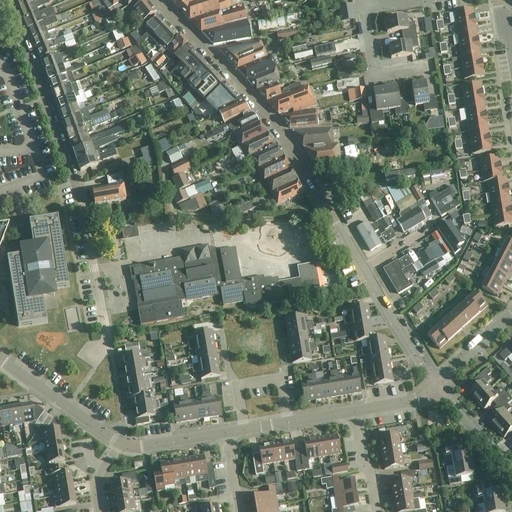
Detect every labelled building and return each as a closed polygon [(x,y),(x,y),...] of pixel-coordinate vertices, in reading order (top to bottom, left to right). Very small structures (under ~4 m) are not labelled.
[(16,0),(15,1),(19,10),(37,3),(42,0),(34,4),(33,4),(31,0),(16,0)] [(19,10),(23,20),(38,14),(36,10),(49,4),(47,0),(42,0),(37,3),(19,10)] [(101,8),(97,0),(93,2),(91,3),(91,4),(88,5),(92,12),(95,10),(101,8)] [(108,0),(103,4),(107,10),(113,7),(123,0),(128,7),(137,0),(108,0)] [(137,0),(128,7),(131,11),(133,9),(146,1),(145,0),(137,0)] [(169,0),(177,8),(201,0),(169,0)] [(215,0),(201,0),(177,8),(189,21),(225,9),(231,7),(228,0),(223,0),(216,3),(215,0)] [(156,14),(146,1),(133,9),(131,11),(133,10),(143,22),(156,14)] [(355,20),(352,4),(338,7),(341,23),(355,20)] [(271,17),(269,7),(261,9),(262,19),(271,17)] [(104,9),(98,11),(91,14),(95,24),(103,21),(102,19),(107,16),(104,9)] [(195,27),(201,33),(224,27),(246,22),(243,12),(229,15),(221,18),(219,12),(225,9),(189,21),(195,27)] [(453,13),(455,24),(475,21),(474,15),(473,9),(453,13)] [(23,20),(27,30),(59,16),(57,11),(52,13),(40,18),(38,14),(23,20)] [(27,30),(32,40),(46,33),(44,29),(60,22),(61,22),(62,22),(69,19),(66,14),(59,17),(59,16),(27,30)] [(258,33),(289,28),(287,15),(256,21),(258,33)] [(149,31),(143,37),(136,43),(139,47),(146,41),(149,38),(150,39),(165,24),(158,16),(146,27),(149,31)] [(453,16),(446,17),(448,27),(455,26),(453,16)] [(401,31),(402,38),(416,36),(414,24),(407,25),(406,18),(385,21),(387,33),(401,31)] [(113,28),(108,19),(102,22),(106,32),(113,28)] [(455,24),(457,35),(476,32),(475,27),(476,27),(475,21),(455,24)] [(213,46),(252,39),(246,22),(224,27),(201,33),(207,39),(213,46)] [(172,30),(165,24),(150,39),(156,45),(172,30)] [(157,53),(160,56),(179,38),(172,30),(156,45),(160,49),(157,53)] [(278,42),(297,38),(295,30),(276,34),(278,42)] [(457,35),(458,47),(479,43),(478,38),(477,38),(476,32),(457,35)] [(32,40),(36,50),(57,41),(57,40),(55,35),(48,38),(46,33),(32,40)] [(53,48),(65,44),(74,40),(72,34),(57,40),(57,41),(36,50),(40,59),(55,53),(53,48)] [(418,48),(416,36),(402,38),(403,45),(389,47),(391,59),(412,56),(411,49),(418,48)] [(358,37),(350,38),(350,46),(359,45),(358,37)] [(126,38),(122,40),(116,43),(120,52),(126,49),(131,47),(126,38)] [(165,58),(169,62),(172,59),(186,45),(179,38),(160,56),(161,56),(166,50),(169,53),(165,58)] [(456,39),(449,40),(451,50),(458,48),(456,39)] [(225,58),(231,64),(250,57),(249,55),(256,52),(255,50),(262,48),(260,43),(242,47),(242,49),(225,58)] [(458,47),(460,58),(480,55),(479,49),(480,49),(479,43),(458,47)] [(291,47),(293,54),(307,51),(305,44),(291,47)] [(333,44),(314,49),(316,58),(335,53),(333,44)] [(170,65),(174,70),(193,52),(186,45),(172,59),(169,62),(173,58),(176,60),(170,65)] [(152,51),(148,46),(143,51),(147,55),(152,51)] [(218,51),(225,58),(242,49),(242,47),(218,51)] [(76,48),(68,51),(70,56),(78,53),(76,48)] [(231,64),(237,70),(265,58),(270,56),(272,56),(271,53),(265,55),(262,48),(255,50),(256,52),(249,55),(250,57),(231,64)] [(294,61),(315,56),(313,49),(307,51),(293,54),(294,61)] [(62,66),(60,60),(68,57),(67,52),(58,56),(40,62),(44,72),(62,66)] [(180,77),(185,82),(204,63),(193,52),(174,70),(175,70),(174,70),(180,77)] [(135,58),(129,60),(127,62),(130,66),(131,65),(133,68),(139,64),(140,66),(146,62),(141,54),(135,58)] [(460,58),(462,69),(482,66),(481,60),(480,55),(460,58)] [(160,56),(156,60),(154,62),(159,67),(165,61),(160,56)] [(237,70),(247,81),(275,69),(270,56),(265,58),(237,70)] [(331,67),(331,66),(329,57),(309,61),(311,70),(312,71),(331,67)] [(44,72),(48,82),(66,76),(71,74),(84,69),(82,64),(71,69),(69,63),(62,66),(44,72)] [(186,82),(194,91),(214,73),(204,63),(185,82),(186,82)] [(144,69),(149,76),(155,73),(150,66),(144,69)] [(483,72),(482,66),(462,69),(464,81),(483,78),(482,72),(483,72)] [(280,82),(275,69),(247,81),(257,92),(276,84),(280,82)] [(340,82),(352,80),(350,69),(338,71),(340,82)] [(129,83),(139,79),(136,72),(126,76),(129,83)] [(149,76),(154,83),(159,80),(155,73),(149,76)] [(195,92),(204,102),(223,83),(214,73),(194,91),(195,92)] [(48,82),(51,92),(71,85),(74,84),(71,74),(66,76),(48,82)] [(51,92),(55,102),(73,96),(77,94),(80,93),(76,83),(74,84),(71,85),(51,92)] [(216,111),(217,112),(229,107),(230,107),(240,101),(223,83),(204,102),(205,103),(205,102),(208,105),(195,115),(196,117),(198,119),(209,111),(213,114),(215,112),(216,111)] [(257,92),(266,102),(301,88),(299,83),(289,87),(289,88),(282,90),(283,93),(280,94),(276,84),(257,92)] [(425,84),(411,86),(415,106),(423,105),(424,113),(436,111),(434,97),(427,98),(425,84)] [(461,87),(463,99),(483,96),(482,90),(481,90),(480,84),(461,87)] [(303,87),(301,88),(266,102),(278,115),(292,109),(294,114),(315,106),(308,86),(303,87)] [(352,90),(347,91),(349,102),(367,99),(366,88),(352,90)] [(396,88),(385,90),(388,111),(394,110),(395,117),(408,115),(406,102),(399,103),(396,88)] [(165,92),(168,99),(174,97),(171,90),(165,92)] [(385,90),(373,92),(375,106),(368,108),(371,125),(383,123),(381,112),(388,111),(385,90)] [(55,102),(58,112),(76,106),(83,103),(87,102),(83,92),(80,93),(77,94),(73,96),(55,102)] [(180,97),(185,103),(190,97),(186,92),(180,97)] [(463,99),(464,110),(484,107),(483,101),(484,101),(483,96),(463,99)] [(58,112),(62,122),(80,116),(88,113),(94,110),(92,106),(85,109),(83,103),(76,106),(58,112)] [(242,103),(219,114),(224,124),(249,112),(242,103)] [(464,110),(466,121),(486,118),(486,112),(485,112),(484,107),(464,110)] [(185,109),(180,111),(182,117),(188,114),(185,109)] [(62,122),(66,132),(85,125),(111,115),(111,114),(109,110),(107,111),(89,118),(88,113),(80,116),(62,122)] [(316,111),(281,118),(290,128),(318,127),(316,111)] [(66,132),(69,142),(87,135),(93,133),(92,133),(95,132),(93,128),(111,121),(118,118),(116,112),(111,114),(111,115),(85,125),(66,132)] [(368,124),(368,118),(367,112),(362,112),(362,118),(356,119),(357,124),(368,124)] [(234,134),(257,123),(258,123),(251,115),(228,126),(230,131),(232,130),(234,134)] [(466,121),(468,133),(488,129),(487,124),(486,118),(466,121)] [(234,134),(234,135),(239,147),(267,134),(257,123),(234,134)] [(216,129),(219,136),(226,133),(226,132),(228,131),(224,125),(216,129)] [(69,142),(73,152),(93,144),(113,137),(114,137),(115,136),(114,135),(123,132),(121,128),(119,129),(118,127),(102,134),(89,139),(87,135),(69,142)] [(468,133),(470,144),(490,141),(489,135),(488,129),(468,133)] [(293,132),(304,149),(332,147),(331,130),(293,132)] [(239,147),(245,159),(275,145),(267,134),(239,147)] [(73,152),(77,162),(94,155),(100,153),(99,150),(112,144),(112,143),(115,142),(113,137),(93,144),(73,152)] [(160,156),(165,153),(170,151),(165,138),(154,143),(160,156)] [(491,147),(490,141),(470,144),(472,155),(491,152),(491,147)] [(257,170),(283,157),(276,145),(275,145),(245,159),(237,164),(239,170),(248,165),(246,160),(251,157),(257,170)] [(315,170),(341,166),(339,146),(332,147),(304,149),(315,170)] [(88,169),(88,170),(98,166),(98,163),(117,156),(114,148),(100,153),(94,155),(77,162),(80,172),(88,169)] [(176,148),(170,151),(165,153),(171,165),(182,159),(176,148)] [(263,182),(290,169),(283,157),(257,170),(263,182)] [(479,160),(480,172),(500,169),(500,163),(499,163),(498,157),(479,160)] [(174,178),(183,174),(191,171),(186,160),(170,168),(172,173),(174,178)] [(203,166),(204,178),(215,177),(214,165),(203,166)] [(477,174),(475,165),(468,166),(470,175),(477,174)] [(431,178),(450,174),(449,169),(442,171),(441,168),(429,171),(431,178)] [(268,187),(267,188),(270,193),(296,181),(290,169),(263,182),(266,182),(268,187)] [(480,172),(482,183),(506,179),(502,180),(501,175),(501,174),(500,169),(480,172)] [(189,186),(184,174),(172,180),(178,191),(189,186)] [(123,187),(122,182),(121,175),(106,178),(108,186),(109,189),(92,192),(92,193),(94,206),(125,200),(123,187)] [(486,183),(488,194),(508,191),(507,185),(506,179),(482,183),(482,184),(486,183)] [(172,196),(176,206),(177,205),(178,205),(179,204),(185,201),(186,201),(189,200),(212,189),(208,180),(185,191),(181,192),(172,196)] [(302,193),(296,181),(270,193),(276,205),(302,193)] [(447,184),(432,194),(437,206),(452,196),(447,184)] [(423,200),(416,188),(410,191),(417,203),(423,200)] [(488,194),(490,205),(509,202),(508,196),(509,196),(508,191),(488,194)] [(392,210),(397,206),(391,199),(387,202),(392,210)] [(180,206),(183,211),(196,212),(199,210),(194,200),(180,206)] [(212,214),(219,211),(221,215),(229,212),(227,207),(223,200),(209,207),(212,214)] [(490,205),(492,216),(511,213),(511,207),(510,207),(509,202),(490,205)] [(380,216),(374,205),(366,210),(374,223),(382,219),(380,216)] [(356,210),(359,218),(367,215),(364,207),(356,210)] [(397,222),(405,236),(426,223),(418,209),(397,222)] [(511,219),(511,214),(511,213),(492,216),(493,228),(511,224),(511,221),(511,219)] [(0,280),(1,280),(3,281),(5,281),(7,281),(8,281),(10,280),(18,327),(47,323),(41,291),(69,286),(57,218),(29,222),(34,254),(7,258),(9,270),(6,270),(4,270),(0,269),(0,246),(9,223),(0,223),(0,280)] [(449,221),(437,231),(455,256),(466,245),(449,221)] [(356,230),(371,256),(382,247),(368,222),(356,230)] [(462,227),(460,233),(469,237),(472,232),(462,227)] [(489,239),(493,230),(487,228),(483,236),(489,239)] [(380,236),(385,244),(396,238),(391,229),(380,236)] [(426,241),(413,248),(424,269),(437,261),(426,241)] [(511,243),(506,241),(501,250),(511,256),(511,243)] [(299,279),(277,283),(277,279),(263,281),(262,277),(245,280),(245,281),(241,281),(235,249),(215,252),(215,249),(208,251),(208,246),(180,251),(182,258),(128,268),(131,281),(132,280),(137,305),(136,305),(140,327),(184,319),(181,303),(186,302),(187,302),(217,296),(216,295),(220,294),(223,307),(244,303),(245,310),(263,307),(262,303),(267,302),(267,306),(284,303),(281,288),(288,287),(290,299),(315,295),(321,293),(315,264),(297,267),(299,279)] [(316,253),(314,246),(307,249),(310,256),(316,253)] [(488,267),(491,259),(482,256),(484,250),(475,247),(468,267),(475,269),(477,263),(488,267)] [(511,256),(501,250),(496,260),(511,268),(511,256)] [(406,269),(412,265),(407,256),(396,262),(401,271),(406,269)] [(424,279),(445,266),(442,259),(420,272),(424,279)] [(511,268),(496,260),(491,270),(507,278),(511,268)] [(391,266),(383,270),(399,296),(410,288),(395,263),(391,266)] [(491,270),(486,279),(502,287),(507,278),(491,270)] [(497,297),(502,287),(486,279),(481,289),(497,297)] [(476,293),(435,329),(427,337),(439,350),(488,306),(476,293)] [(334,323),(344,322),(344,321),(369,317),(367,305),(348,309),(350,316),(343,318),(333,319),(334,323)] [(285,319),(286,330),(312,326),(312,322),(305,323),(304,316),(285,319)] [(371,328),(369,317),(344,321),(344,322),(344,325),(351,324),(352,331),(371,328)] [(286,330),(288,342),(307,338),(306,331),(313,330),(312,326),(286,330)] [(373,339),(371,328),(352,331),(353,339),(347,340),(347,344),(361,342),(365,341),(366,341),(366,340),(373,339)] [(188,343),(188,347),(214,343),(212,331),(193,334),(194,342),(188,343)] [(366,348),(360,349),(361,353),(387,349),(385,337),(373,339),(366,340),(366,341),(365,341),(366,348)] [(288,342),(290,353),(316,349),(315,345),(309,346),(307,338),(288,342)] [(196,350),(197,357),(216,354),(214,343),(188,347),(189,351),(196,350)] [(125,354),(139,351),(138,344),(124,346),(125,352),(125,354)] [(499,356),(505,362),(511,354),(511,349),(510,346),(499,356)] [(290,353),(292,365),(311,361),(310,354),(317,352),(316,349),(290,353)] [(389,360),(387,349),(361,353),(362,357),(368,356),(370,363),(389,360)] [(123,362),(124,368),(148,364),(150,364),(148,355),(146,353),(120,358),(121,362),(123,362)] [(192,369),(218,365),(216,354),(197,357),(198,365),(187,366),(182,367),(183,371),(188,370),(192,369)] [(361,372),(362,376),(391,371),(389,360),(370,363),(371,371),(361,372)] [(338,362),(332,363),(333,369),(333,372),(338,397),(349,395),(346,376),(339,378),(337,371),(339,371),(338,362)] [(492,370),(497,376),(504,368),(498,363),(492,370)] [(123,375),(124,379),(144,375),(143,370),(148,369),(148,364),(124,368),(126,374),(123,375)] [(220,377),(218,365),(192,369),(193,373),(199,372),(201,380),(220,377)] [(353,375),(346,376),(349,395),(361,394),(356,368),(352,368),(353,375)] [(469,393),(476,402),(491,389),(487,384),(491,381),(487,377),(491,374),(487,369),(473,381),(477,386),(469,393)] [(366,381),(365,379),(372,378),(374,386),(393,383),(391,371),(362,376),(362,381),(366,381)] [(331,379),(323,380),(327,399),(338,397),(333,372),(330,372),(331,379)] [(127,383),(128,389),(151,385),(150,380),(145,381),(144,375),(124,379),(125,383),(127,383)] [(304,403),(315,401),(311,375),(307,376),(308,383),(301,384),(304,403)] [(315,375),(311,375),(315,401),(327,399),(323,380),(316,381),(315,375)] [(127,395),(127,400),(151,396),(151,395),(153,395),(151,385),(128,389),(129,395),(127,395)] [(204,386),(205,393),(206,393),(210,418),(222,416),(218,397),(211,399),(208,385),(204,386)] [(495,393),(491,389),(476,402),(484,410),(496,400),(499,404),(508,396),(504,392),(501,388),(495,393)] [(179,397),(180,404),(173,405),(176,424),(188,422),(183,392),(182,389),(178,390),(179,397)] [(187,396),(186,396),(186,392),(183,392),(188,422),(199,420),(196,401),(188,402),(187,396)] [(203,400),(196,401),(199,420),(210,418),(206,393),(205,393),(202,393),(203,400)] [(135,403),(136,409),(159,405),(158,401),(152,402),(151,396),(127,400),(131,399),(132,404),(135,403)] [(510,409),(507,406),(511,401),(511,400),(508,396),(499,404),(496,407),(500,411),(489,422),(496,430),(511,417),(507,412),(510,409)] [(167,404),(159,405),(136,409),(137,415),(134,416),(136,426),(149,424),(148,418),(155,417),(154,411),(159,410),(160,411),(168,409),(167,404)] [(36,422),(43,412),(36,408),(32,408),(31,405),(20,407),(23,424),(34,422),(36,422)] [(20,407),(10,409),(13,426),(23,424),(20,407)] [(0,410),(0,415),(2,428),(9,427),(10,432),(14,432),(13,426),(10,409),(0,410)] [(36,422),(41,426),(48,416),(43,412),(36,422)] [(41,426),(42,432),(41,432),(43,443),(61,440),(59,429),(58,429),(57,421),(48,416),(41,426)] [(511,418),(511,417),(496,430),(504,439),(511,431),(511,418)] [(379,437),(381,449),(400,445),(398,434),(407,433),(406,427),(393,429),(394,435),(379,437)] [(337,436),(326,437),(329,457),(340,455),(337,436)] [(326,437),(315,439),(318,458),(329,457),(326,437)] [(306,456),(300,457),(303,471),(309,470),(307,460),(318,458),(315,439),(304,441),(306,456)] [(62,451),(61,440),(43,443),(45,453),(62,451)] [(291,441),(280,443),(284,462),(295,460),(297,472),(303,471),(300,457),(294,458),(291,441)] [(280,443),(270,445),(273,464),(284,462),(280,443)] [(261,462),(253,463),(256,476),(264,475),(262,466),(273,464),(270,445),(258,447),(261,462)] [(381,449),(382,459),(402,456),(400,445),(381,449)] [(417,454),(429,452),(425,445),(416,447),(417,454)] [(451,455),(453,467),(472,464),(470,452),(456,454),(455,448),(443,450),(444,457),(451,455)] [(64,462),(62,451),(45,453),(47,464),(64,462)] [(214,474),(207,476),(203,456),(192,458),(196,477),(195,477),(197,484),(207,482),(209,490),(216,489),(214,474)] [(403,467),(402,456),(382,459),(384,471),(403,467)] [(189,479),(195,477),(196,477),(192,458),(181,460),(186,486),(190,485),(189,479)] [(181,460),(171,462),(174,481),(185,479),(186,486),(181,460)] [(432,461),(417,463),(419,471),(433,469),(432,461)] [(159,464),(162,480),(154,481),(156,493),(165,492),(164,487),(174,486),(174,481),(171,462),(159,464)] [(346,464),(330,467),(332,476),(348,473),(346,464)] [(448,480),(449,486),(461,484),(460,478),(474,476),(472,464),(453,467),(446,468),(448,480)] [(331,475),(329,467),(322,468),(324,476),(331,475)] [(53,476),(55,487),(72,484),(70,473),(61,474),(60,468),(48,470),(44,471),(45,477),(49,476),(53,476)] [(404,473),(405,479),(390,482),(392,493),(411,490),(410,480),(415,479),(414,472),(404,473)] [(121,476),(122,482),(113,484),(115,495),(132,492),(131,486),(137,485),(136,480),(135,473),(121,476)] [(333,489),(335,497),(356,493),(354,481),(338,483),(337,477),(320,480),(321,486),(325,486),(326,490),(333,489)] [(287,484),(288,492),(296,491),(295,483),(287,484)] [(74,494),(72,484),(55,487),(56,497),(74,494)] [(253,496),(255,509),(277,506),(276,498),(283,496),(281,486),(268,488),(269,494),(253,496)] [(483,498),(484,505),(503,502),(501,490),(487,492),(486,486),(474,488),(476,499),(483,498)] [(424,494),(412,496),(411,490),(392,493),(394,504),(418,500),(425,499),(424,494)] [(115,495),(117,505),(134,502),(133,497),(139,496),(138,491),(132,492),(115,495)] [(330,499),(332,511),(331,511),(343,511),(343,509),(358,507),(356,493),(335,497),(335,498),(330,499)] [(55,509),(58,508),(76,505),(74,494),(56,497),(58,504),(54,505),(55,509)] [(187,504),(186,497),(177,499),(178,506),(187,504)] [(395,511),(425,511),(425,510),(420,511),(418,500),(394,504),(395,511)] [(117,505),(117,511),(135,511),(134,502),(117,505)] [(218,511),(218,506),(207,508),(206,502),(194,504),(195,511),(218,511)] [(505,511),(503,502),(484,505),(476,506),(476,511),(505,511)]
